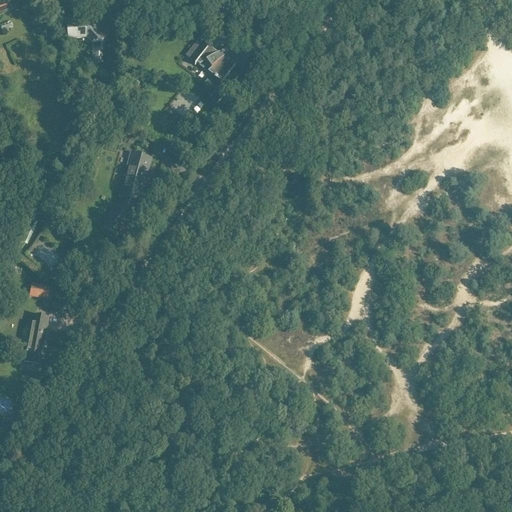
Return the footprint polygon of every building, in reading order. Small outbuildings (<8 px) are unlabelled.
[(67,27),(68,37),(68,40),(86,39),(91,45),(92,63),(102,63),(101,52),(105,52),(105,47),(101,43),(105,39),(91,26),(87,30),(82,26),(67,27)] [(220,84),(209,98),(210,99),(212,96),(218,101),(216,103),(217,104),(242,73),(241,72),(240,74),(234,69),(235,67),(234,67),(233,68),(227,63),(228,62),(227,61),(226,63),(222,60),(230,52),(228,49),(217,56),(209,49),(210,47),(209,47),(194,66),(195,66),(196,65),(220,84)] [(2,72),(0,68),(0,78),(5,90),(9,88),(6,81),(5,81),(1,73),(2,72)] [(150,161),(137,157),(130,155),(130,156),(137,157),(133,169),(127,168),(119,197),(122,199),(104,227),(117,235),(138,202),(135,200),(138,192),(142,193),(150,161)] [(37,224),(29,220),(19,242),(27,246),(37,224)] [(30,295),(48,298),(50,288),(31,285),(30,295)] [(24,362),(40,365),(48,319),(33,316),(24,362)]
